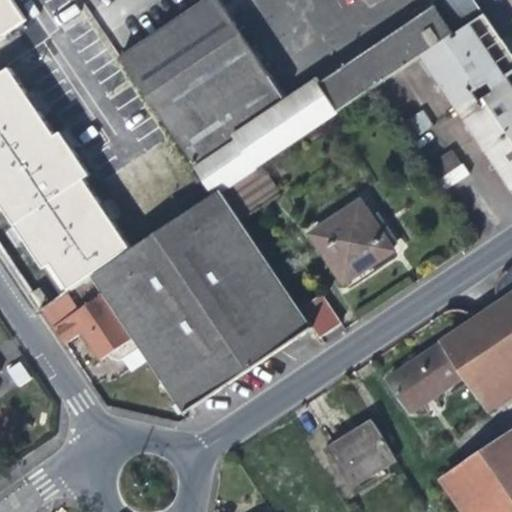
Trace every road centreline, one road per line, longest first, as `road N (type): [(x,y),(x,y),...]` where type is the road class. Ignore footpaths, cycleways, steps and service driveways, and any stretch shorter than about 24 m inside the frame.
road 1 (residential): [(511,235),(183,451)]
road 2 (residential): [(109,444),(0,281)]
